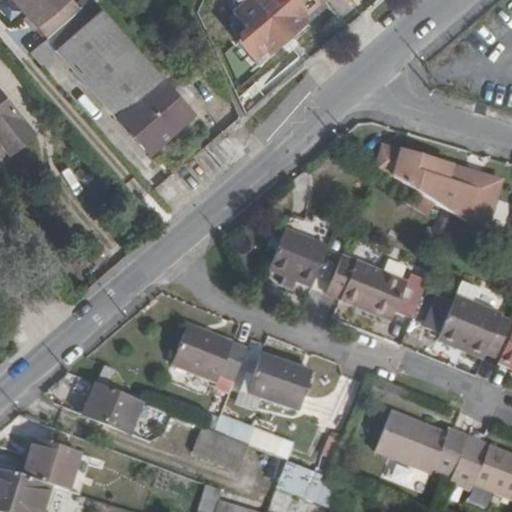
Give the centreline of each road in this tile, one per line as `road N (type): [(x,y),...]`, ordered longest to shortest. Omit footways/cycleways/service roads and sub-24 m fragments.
road 1 (residential): [(511,401),(398,356),(351,352),(211,297),(153,263)]
road 2 (unknown): [(8,386),(297,511)]
road 3 (tertiary): [(153,263),(355,80)]
road 4 (tertiary): [(0,393),(153,263)]
road 5 (residential): [(355,80),(511,135)]
road 6 (tertiary): [(355,80),(449,0)]
